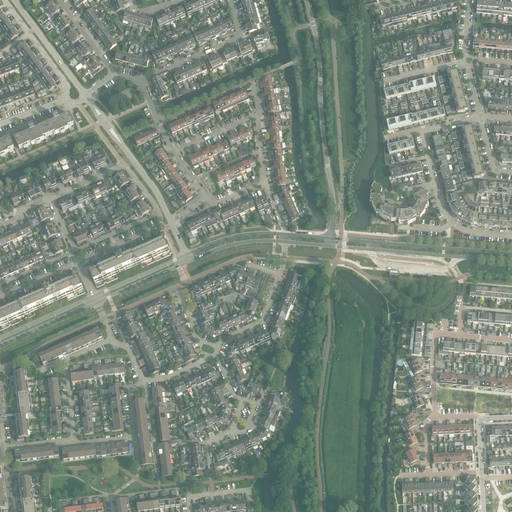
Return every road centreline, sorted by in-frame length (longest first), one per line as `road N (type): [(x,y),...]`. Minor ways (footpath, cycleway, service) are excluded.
road 1 (residential): [(50,198),(125,164),(160,213),(160,225),(78,262)]
road 2 (unclassified): [(331,238),(319,65),(305,0)]
road 3 (tertiary): [(330,246),(511,260)]
road 4 (tertiary): [(511,253),(331,238)]
road 5 (residential): [(231,0),(241,35),(139,81)]
road 6 (residential): [(66,99),(66,83),(4,0)]
